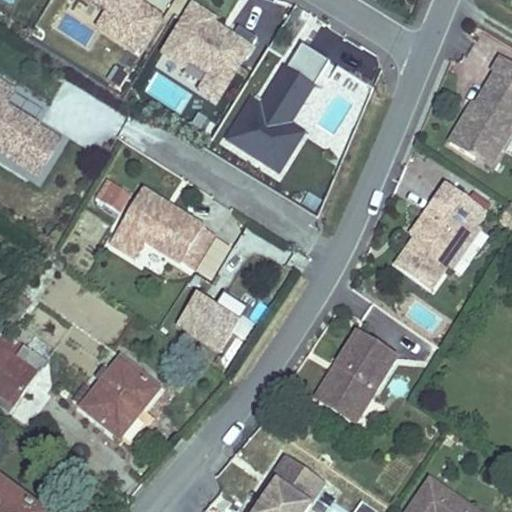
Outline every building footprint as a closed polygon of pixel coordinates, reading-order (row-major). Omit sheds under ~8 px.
[(149,0),(73,0),(67,11),(144,51),(163,15),(147,6),(149,0)] [(153,65),(217,106),(256,45),(193,4),(153,65)] [(331,64),(303,47),(263,110),(254,104),(229,142),(280,174),(304,136),(290,127),(331,64)] [(499,153),(511,133),(511,65),(502,60),(493,74),(496,76),(472,114),(470,112),(450,144),(475,160),(485,145),(499,153)] [(339,70),(307,127),(345,148),(376,90),(339,70)] [(160,77),(150,94),(180,112),(190,94),(160,77)] [(0,110),(0,153),(17,164),(30,172),(41,153),(27,145),(39,127),(5,107),(2,112),(0,110)] [(27,145),(41,153),(52,135),(39,127),(27,145)] [(490,169),(499,153),(485,145),(475,160),(490,169)] [(112,185),(102,203),(106,206),(111,196),(117,188),(112,185)] [(448,269),(477,229),(487,214),(448,186),(426,216),(430,219),(415,240),(396,268),(431,293),(448,269)] [(117,188),(111,196),(106,206),(121,215),(127,206),(132,197),(117,188)] [(144,193),(140,198),(168,215),(171,210),(144,193)] [(140,198),(122,228),(182,266),(196,274),(217,239),(171,210),(168,215),(140,198)] [(511,230),(511,206),(500,222),(511,230)] [(415,240),(430,219),(426,216),(411,237),(415,240)] [(452,271),(480,231),(477,229),(448,269),(452,271)] [(201,284),(174,327),(221,356),(248,313),(201,284)] [(356,425),(397,360),(358,336),(337,368),(341,370),(337,376),(333,374),(317,400),(356,425)] [(0,397),(12,406),(15,408),(27,390),(26,390),(36,376),(25,368),(33,356),(12,342),(10,345),(1,339),(0,340),(0,397)] [(33,356),(25,368),(36,376),(44,364),(33,356)] [(84,410),(120,440),(138,418),(132,414),(138,407),(144,411),(159,391),(122,362),(84,410)] [(0,407),(8,413),(12,406),(0,397),(0,407)] [(132,414),(138,418),(144,411),(138,407),(132,414)] [(306,511),(326,484),(287,458),(272,480),(277,484),(262,505),(257,502),(250,511),(306,511)] [(262,505),(277,484),(272,480),(257,502),(262,505)] [(476,511),(430,481),(408,511),(476,511)] [(0,511),(41,511),(0,482),(0,511)]
